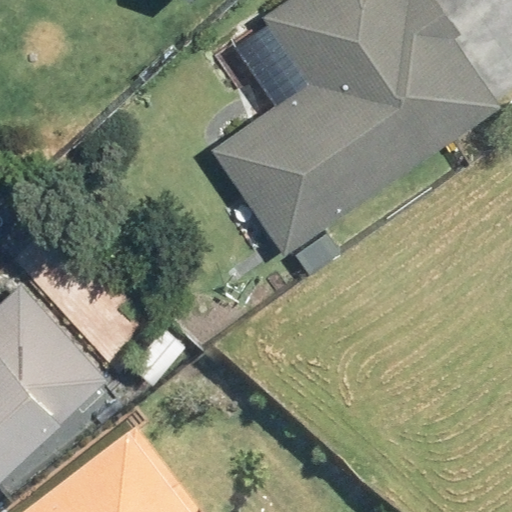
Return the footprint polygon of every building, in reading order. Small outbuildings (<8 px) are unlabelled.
[(260,0),(304,64),(208,130),(280,235),(495,86),(447,18),(453,13),(443,0),(260,0)] [(320,216),(292,235),(307,258),(335,239),(320,216)] [(0,447),(98,359),(12,264),(0,274),(0,447)] [(158,314),(125,349),(149,373),(182,337),(158,314)] [(193,511),(128,430),(19,511),(193,511)]
